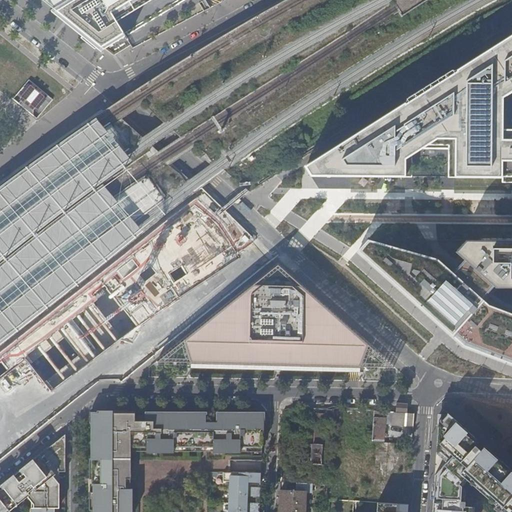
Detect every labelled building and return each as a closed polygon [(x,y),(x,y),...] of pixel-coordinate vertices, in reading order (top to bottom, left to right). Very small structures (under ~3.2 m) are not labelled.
[(183,0),(42,0),(103,48),(183,0)] [(511,140),(511,35),(304,166),(309,176),(403,176),(404,158),(436,138),(455,139),(454,177),(502,177),(502,141),(511,140)] [(0,264),(62,216),(102,186),(131,164),(100,126),(95,120),(26,170),(0,189),(0,264)] [(0,346),(77,286),(143,234),(103,187),(41,234),(0,266),(0,346)] [(182,209),(158,225),(163,231),(160,233),(164,238),(185,223),(184,221),(188,218),(182,209)] [(462,248),(470,256),(461,267),(443,254),(374,233),(358,250),(463,347),(511,365),(511,236),(473,235),(462,248)] [(158,362),(158,364),(393,369),(393,367),(394,367),(278,264),(157,362),(158,362)] [(407,413),(407,403),(396,403),(396,413),(407,413)] [(91,431),(97,431),(97,443),(91,443),(91,472),(93,472),(93,481),(91,481),(91,494),(93,494),(93,503),(91,503),(90,511),(131,511),(132,489),(124,489),(125,445),(146,445),(145,452),(172,452),(172,446),(212,447),(212,453),(240,454),(240,447),(262,448),(263,413),(186,414),(97,411),(97,416),(91,416),(91,431)] [(413,426),(414,414),(407,413),(396,413),(389,412),(388,424),(393,424),(393,425),(413,426)] [(373,413),(373,415),(372,441),(383,442),(385,418),(383,418),(384,413),(373,413)] [(511,511),(511,471),(448,413),(437,414),(432,511),(473,511),(473,507),(466,506),(465,502),(462,501),(462,487),(467,481),(495,506),(493,509),(495,511),(511,511)] [(323,441),(331,441),(333,414),(316,414),(314,445),(323,445),(323,441)] [(54,511),(54,508),(59,508),(59,472),(65,472),(65,434),(0,486),(0,511),(2,511),(10,506),(9,504),(21,491),(27,496),(26,511),(54,511)] [(312,445),(311,464),(329,465),(330,452),(330,446),(323,445),(314,445),(312,445)] [(311,485),(327,486),(328,483),(320,483),(320,479),(328,479),(329,465),(311,464),(311,472),(308,471),(308,475),(310,475),(310,484),(311,485)] [(260,483),(261,473),(223,474),(223,483),(230,483),(228,511),(259,511),(259,503),(247,503),(247,496),(260,497),(260,488),(248,487),(248,483),(260,483)] [(310,484),(297,483),(297,492),(280,491),(279,511),(302,511),(304,491),(311,492),(311,485),(310,484)] [(407,511),(408,503),(378,501),(377,511),(386,511),(385,511),(407,511)]
